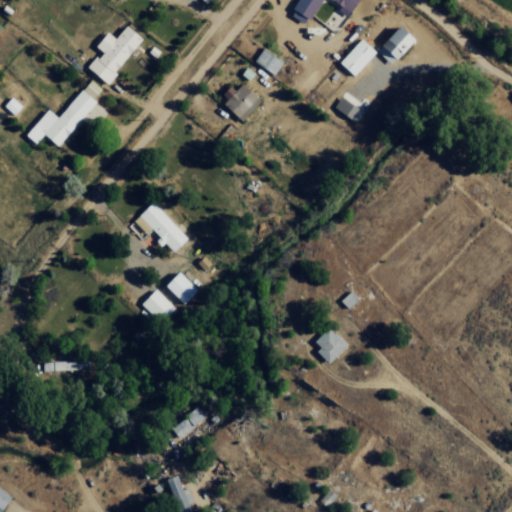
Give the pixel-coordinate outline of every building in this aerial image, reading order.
[(293,0),(285,13),(301,24),(317,0),(293,0)] [(329,0),(349,9),(352,0),(329,0)] [(83,68),(104,84),(139,37),(121,24),(111,38),(102,31),(91,46),(96,50),(83,68)] [(410,39),(395,25),(372,49),(387,64),(410,39)] [(335,61),(350,76),(372,52),(357,38),(335,61)] [(271,75),(280,62),(259,47),(250,60),(271,75)] [(90,98),(98,87),(88,79),(79,89),(90,98)] [(238,120),(257,100),(238,83),(231,90),(225,85),(214,97),(238,120)] [(43,108),(21,134),(31,143),(39,134),(53,146),(92,101),(77,89),(53,117),(43,108)] [(331,107),(346,118),(358,102),(343,90),(331,107)] [(19,105),(8,96),(0,104),(10,114),(19,105)] [(129,220),(142,234),(148,229),(158,240),(159,240),(170,252),(184,238),(149,201),(129,220)] [(162,285),(181,304),(196,289),(176,270),(162,285)] [(139,302),(161,324),(175,309),(153,288),(139,302)] [(344,309),(355,299),(347,290),(336,300),(344,309)] [(307,343),(325,361),(342,345),(325,327),(307,343)] [(39,361),(40,370),(77,370),(77,361),(39,361)] [(202,416),(194,406),(167,427),(175,438),(202,416)] [(178,511),(187,510),(185,503),(189,502),(185,487),(177,489),(173,475),(163,478),(172,511),(178,511)]
